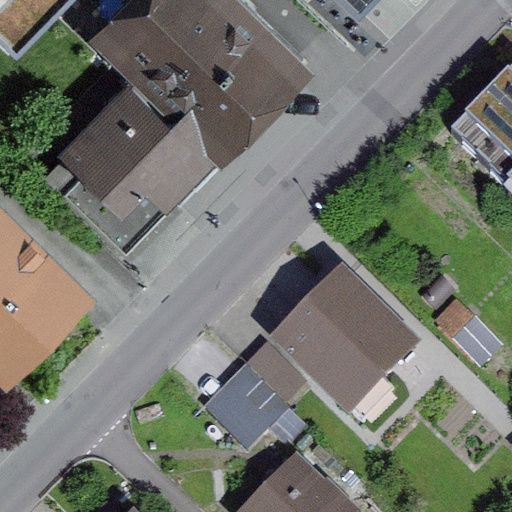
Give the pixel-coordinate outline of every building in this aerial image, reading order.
[(0,0),(0,33),(17,50),(64,0),(0,0)] [(62,188),(126,251),(174,203),(166,195),(288,71),(215,0),(149,0),(118,32),(140,53),(128,65),(166,101),(158,109),(129,81),(99,112),(103,115),(67,151),(83,167),(62,188)] [(511,74),(451,137),(511,195),(511,74)] [(0,339),(13,353),(79,287),(24,232),(12,244),(0,232),(0,339)] [(282,345),(364,424),(393,393),(379,379),(409,349),(342,284),(282,345)] [(458,304),(438,324),(478,364),(498,344),(458,304)] [(270,348),(250,368),(286,403),(306,383),(270,348)] [(254,511),(338,511),(296,470),(254,511)]
